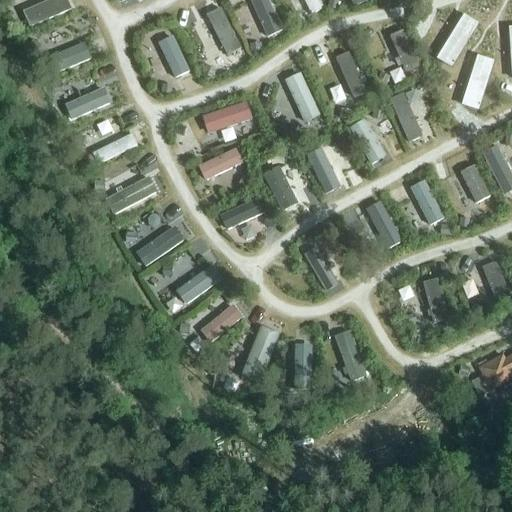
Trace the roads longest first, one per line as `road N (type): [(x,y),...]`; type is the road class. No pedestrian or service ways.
road 1 (track): [(150,118),(202,225),(285,310),(322,311),(386,274),(511,228)]
road 2 (track): [(453,0),(348,23),(233,89),(150,118),(96,0)]
road 3 (track): [(0,31),(194,391)]
road 4 (track): [(0,240),(66,337),(165,434),(191,511)]
road 5 (track): [(248,273),(341,204),(511,114)]
road 6 (track): [(347,298),(359,302),(394,354),(418,365),(511,327)]
